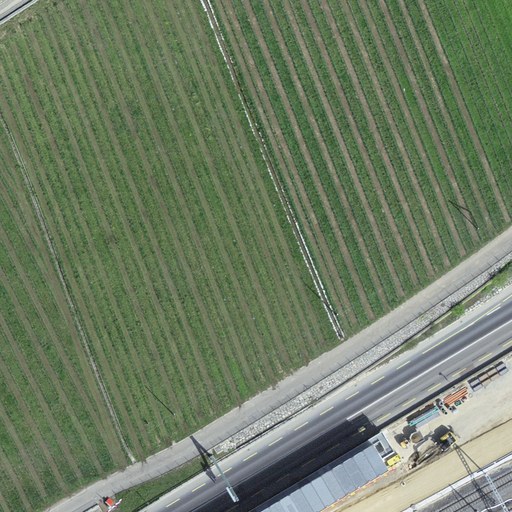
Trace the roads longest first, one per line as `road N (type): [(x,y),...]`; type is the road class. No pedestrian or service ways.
road 1 (track): [(511,236),(376,336),(173,458),(65,511)]
road 2 (primary): [(511,318),(190,511)]
road 3 (tertiary): [(373,511),(511,437)]
